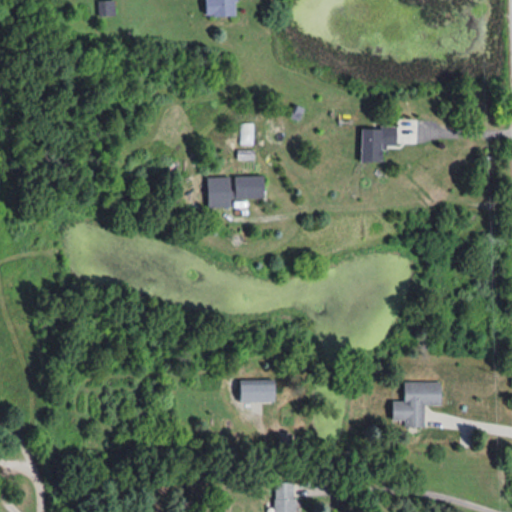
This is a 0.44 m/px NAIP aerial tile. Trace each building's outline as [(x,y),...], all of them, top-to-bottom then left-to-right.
[(99,16),(115,16),(115,0),(99,0),(99,16)] [(236,0),(206,0),(206,15),(236,15),(236,0)] [(362,126),(362,161),(384,161),(384,145),(397,145),(397,126),(362,126)] [(235,175),(235,197),(264,197),(264,175),(235,175)] [(208,176),(208,206),(231,206),(231,176),(208,176)] [(392,400),(392,423),(425,423),(425,403),(441,404),(442,381),(404,380),(404,400),(392,400)] [(241,401),(275,401),(275,384),(241,384),(241,401)] [(274,481),(273,511),(295,511),(296,481),(274,481)]
